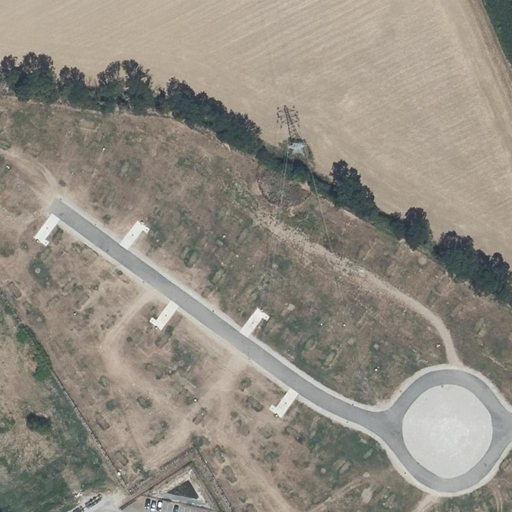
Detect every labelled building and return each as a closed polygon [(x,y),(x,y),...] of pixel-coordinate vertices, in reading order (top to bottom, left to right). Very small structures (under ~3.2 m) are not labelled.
[(84,307),(71,316),(79,329),(93,321),(84,307)] [(99,366),(109,357),(99,345),(89,354),(99,366)] [(93,396),(106,390),(100,376),(86,382),(93,396)] [(112,398),(122,394),(119,388),(109,393),(112,398)] [(120,444),(127,459),(141,453),(134,438),(120,444)] [(150,459),(161,453),(158,447),(146,454),(150,459)] [(247,500),(242,504),(249,511),(257,511),(247,500)]
